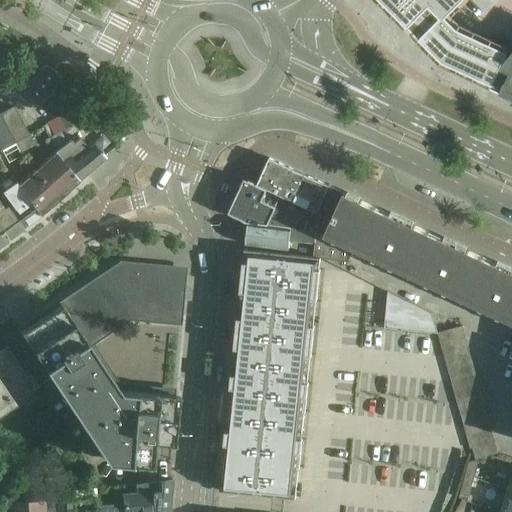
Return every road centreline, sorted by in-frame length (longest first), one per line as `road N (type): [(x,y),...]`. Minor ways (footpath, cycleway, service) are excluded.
road 1 (residential): [(190,511),(210,276),(183,197)]
road 2 (secondary): [(356,138),(511,211)]
road 3 (secondary): [(511,162),(357,90)]
road 4 (secondary): [(38,0),(157,77)]
road 5 (secondary): [(222,133),(288,121),(356,138)]
